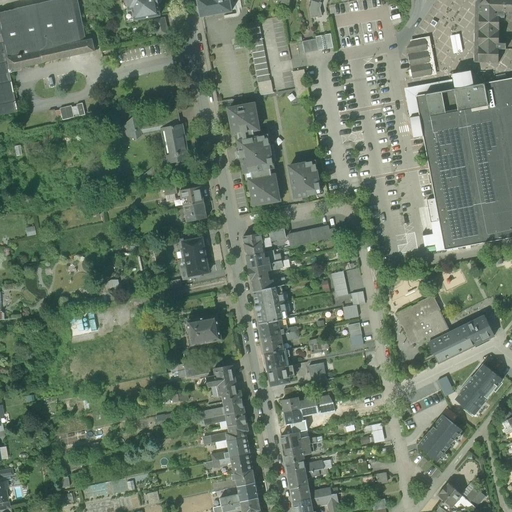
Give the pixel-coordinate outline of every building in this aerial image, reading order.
[(0,115),(17,112),(8,70),(95,51),(92,39),(89,39),(86,26),(83,27),(77,0),(56,0),(26,7),(18,8),(0,12),(0,115)] [(135,20),(136,20),(160,16),(161,15),(158,4),(160,4),(162,1),(161,0),(124,0),(125,3),(128,2),(129,11),(133,10),(135,20)] [(198,0),(201,17),(232,11),(231,7),(229,0),(198,0)] [(500,15),(501,15),(501,0),(484,0),(480,5),(479,62),(499,63),(499,50),(507,50),(507,44),(500,44),(500,18),(500,15)] [(511,0),(501,0),(501,15),(505,15),(511,14),(511,0)] [(322,3),(320,3),(319,3),(313,1),(310,10),(312,18),(322,16),(320,8),(322,3)] [(452,11),(442,14),(446,31),(456,29),(452,11)] [(154,20),(158,38),(169,35),(166,17),(154,20)] [(259,83),(270,81),(259,22),(247,24),(259,83)] [(457,33),(447,35),(449,44),(451,54),(461,52),(457,33)] [(325,35),(328,49),(334,48),(331,34),(325,35)] [(316,37),(316,39),(319,51),(325,50),(322,36),(316,37)] [(313,52),(319,51),(316,39),(311,40),(313,52)] [(407,49),(413,80),(433,76),(426,39),(412,41),(407,49)] [(303,42),(305,54),(311,52),(309,41),(303,42)] [(299,55),(305,54),(303,42),(297,43),(299,55)] [(304,70),(294,72),(299,98),(309,96),(304,70)] [(456,89),(454,89),(445,91),(426,95),(417,96),(416,98),(417,103),(419,109),(420,115),(420,117),(412,118),(410,118),(412,128),(414,138),(422,137),(424,136),(430,170),(435,199),(434,199),(427,200),(431,223),(440,221),(445,249),(445,250),(446,250),(511,238),(511,78),(474,86),(471,71),(462,73),(453,75),(456,89)] [(406,89),(404,89),(410,117),(411,117),(420,115),(419,109),(417,103),(416,98),(417,96),(426,95),(445,91),(454,89),(453,81),(453,80),(406,89)] [(270,81),(259,83),(261,95),(273,93),(270,81)] [(79,114),(80,116),(85,115),(83,103),(77,105),(77,106),(79,114)] [(258,205),(277,201),(276,198),(279,198),(275,175),(272,176),(270,165),(273,164),(273,162),(276,161),(273,145),(270,146),(268,139),(265,140),(265,137),(255,138),(254,131),(259,130),(255,107),(252,108),(251,105),(233,108),(234,112),(230,113),(234,134),(238,134),(240,141),(239,141),(245,173),(251,172),(252,179),(250,180),(253,201),(258,200),(258,205)] [(62,118),(63,120),(74,118),(74,116),(72,107),(72,106),(60,109),(60,110),(62,118)] [(125,136),(137,140),(142,136),(142,134),(162,130),(161,129),(165,128),(179,126),(179,123),(181,123),(178,109),(138,117),(133,118),(123,126),(125,136)] [(49,111),(52,123),(57,122),(57,120),(55,111),(55,110),(49,111)] [(165,146),(168,164),(190,160),(187,147),(188,146),(186,137),(185,137),(183,125),(179,126),(165,128),(168,145),(165,146)] [(316,190),(320,189),(316,165),(313,165),(312,162),(290,166),(295,198),(317,194),(316,190)] [(164,187),(166,196),(178,194),(176,185),(164,187)] [(183,199),(184,207),(204,203),(201,187),(180,191),(182,199),(183,199)] [(204,204),(204,203),(184,207),(187,223),(207,219),(205,210),(206,209),(205,204),(204,204)] [(288,236),(291,248),(344,236),(342,229),(330,231),(329,227),(288,236)] [(271,238),(271,241),(286,238),(284,229),(262,234),(263,239),(271,238)] [(246,251),(247,257),(265,253),(263,239),(262,234),(243,237),(244,243),(246,251)] [(182,240),(186,259),(206,256),(203,238),(190,241),(190,238),(182,240)] [(274,251),(265,253),(268,264),(281,262),(281,258),(280,255),(274,256),(274,251)] [(249,268),(268,264),(265,253),(247,257),(249,268)] [(209,273),(206,256),(186,259),(188,267),(189,272),(182,273),(183,280),(197,278),(197,275),(209,273)] [(281,262),(268,264),(269,271),(283,268),(282,261),(281,262)] [(270,276),(269,271),(268,264),(249,268),(251,280),(270,276)] [(343,272),(332,274),(337,297),(348,295),(343,272)] [(254,292),(275,287),(273,280),(271,281),(270,276),(251,280),(254,292)] [(285,278),(273,280),(275,287),(282,286),(287,285),(285,278)] [(168,282),(170,289),(181,287),(180,280),(168,282)] [(99,287),(100,294),(108,292),(106,286),(99,287)] [(282,286),(275,287),(254,292),(255,300),(256,300),(257,305),(256,305),(257,311),(258,311),(259,316),(258,316),(260,325),(278,321),(286,320),(288,319),(282,286)] [(363,292),(351,294),(354,306),(356,306),(365,304),(363,292)] [(405,334),(411,345),(426,338),(429,343),(441,338),(430,316),(440,311),(441,310),(433,295),(418,303),(418,304),(412,307),(411,306),(396,314),(402,327),(402,326),(406,334),(405,334)] [(201,299),(203,311),(216,309),(213,296),(201,299)] [(74,299),(76,308),(102,303),(101,298),(98,299),(93,299),(88,299),(86,298),(82,298),(77,298),(74,299)] [(344,308),(347,319),(358,316),(356,306),(354,306),(344,308)] [(451,333),(440,311),(430,316),(441,338),(451,333)] [(220,319),(218,318),(217,315),(208,317),(207,313),(189,317),(189,321),(188,321),(192,345),(222,340),(219,327),(221,325),(222,322),(220,319)] [(439,363),(477,345),(495,336),(485,316),(451,333),(441,338),(429,343),(428,344),(439,363)] [(278,321),(280,331),(284,330),(288,329),(286,320),(278,321)] [(262,339),(281,335),(280,331),(278,321),(260,325),(262,339)] [(348,326),(351,337),(362,335),(360,323),(348,326)] [(284,334),(281,335),(282,342),(299,338),(297,332),(284,334)] [(284,351),(282,342),(281,335),(262,339),(265,354),(284,351)] [(364,345),(362,335),(351,337),(350,338),(352,347),(364,345)] [(265,354),(268,370),(287,367),(284,351),(265,354)] [(309,366),(313,383),(327,380),(323,363),(309,366)] [(188,369),(190,377),(211,373),(209,365),(188,369)] [(287,367),(289,378),(295,377),(293,365),(287,367)] [(502,380),(484,365),(456,399),(475,415),(502,380)] [(214,369),(215,376),(218,386),(236,383),(233,366),(214,369)] [(289,378),(287,367),(268,370),(272,386),(290,383),(289,378)] [(368,371),(357,374),(358,380),(370,378),(368,371)] [(212,387),(218,386),(215,376),(207,378),(209,388),(212,387)] [(447,376),(438,381),(446,397),(455,393),(447,376)] [(223,396),(224,403),(243,399),(241,391),(238,392),(236,383),(218,386),(212,387),(213,394),(219,393),(219,397),(223,396)] [(315,391),(313,383),(306,385),(307,392),(315,391)] [(284,389),(285,396),(298,393),(296,387),(284,389)] [(365,407),(369,406),(377,404),(375,393),(362,396),(365,407)] [(171,396),(173,403),(180,402),(178,395),(171,396)] [(301,409),(317,406),(316,398),(315,396),(304,398),(305,401),(299,402),(301,409)] [(328,396),(316,398),(317,406),(330,403),(328,396)] [(285,412),(301,409),(299,402),(298,397),(282,401),(285,412)] [(224,403),(225,407),(226,415),(245,411),(243,399),(224,403)] [(335,412),(333,403),(330,403),(317,406),(319,413),(322,415),(335,412)] [(380,416),(377,404),(369,406),(371,417),(380,416)] [(317,406),(301,409),(302,417),(308,416),(319,413),(317,406)] [(205,419),(226,415),(225,407),(209,411),(208,413),(204,413),(205,419)] [(303,421),(302,417),(301,409),(285,412),(287,424),(291,424),(303,421)] [(245,411),(226,415),(227,421),(229,427),(247,423),(245,411)] [(319,413),(308,416),(309,423),(320,421),(319,413)] [(205,425),(227,421),(226,415),(205,419),(204,419),(205,425)] [(155,418),(157,427),(168,425),(166,416),(155,418)] [(419,446),(438,461),(462,431),(443,416),(434,427),(434,426),(430,431),(419,446)] [(303,421),(291,424),(293,434),(300,432),(307,431),(308,431),(306,421),(303,421)] [(228,440),(246,436),(246,432),(249,431),(247,423),(229,427),(230,433),(227,433),(228,440)] [(375,443),(385,441),(382,423),(372,425),(373,432),(375,443)] [(284,450),(302,446),(301,442),(301,438),(300,432),(293,434),(281,436),(284,450)] [(204,438),(205,445),(228,440),(227,433),(204,438)] [(231,454),(231,457),(250,454),(246,436),(228,440),(231,454)] [(311,452),(310,449),(309,445),(302,446),(304,454),(311,452)] [(305,459),(304,454),(302,446),(284,450),(286,463),(304,459),(305,459)] [(212,455),(213,461),(220,460),(231,457),(231,454),(226,455),(225,453),(224,452),(212,455)] [(234,474),(253,471),(250,454),(231,457),(232,460),(232,462),(234,474)] [(289,476),(306,473),(305,466),(304,459),(286,463),(289,476)] [(227,464),(227,463),(222,465),(220,460),(213,461),(215,468),(226,466),(227,464)] [(215,468),(213,461),(205,463),(207,469),(215,468)] [(322,462),(323,469),(327,468),(331,468),(330,461),(322,462)] [(322,462),(305,466),(306,473),(319,470),(323,469),(322,462)] [(357,463),(358,473),(368,471),(366,462),(357,463)] [(0,470),(0,477),(13,476),(12,468),(0,470)] [(237,480),(238,486),(255,482),(253,471),(234,474),(232,475),(233,481),(237,480)] [(309,486),(307,478),(306,473),(289,476),(291,489),(309,486)] [(379,484),(389,482),(387,473),(377,474),(379,484)] [(238,486),(240,494),(241,502),(258,498),(255,482),(238,486)] [(453,507),(454,505),(462,496),(461,495),(449,484),(439,495),(453,507)] [(471,484),(461,495),(462,496),(465,499),(475,488),(471,484)] [(294,503),(311,499),(310,494),(309,486),(291,489),(294,503)] [(313,494),(310,494),(311,499),(332,495),(331,489),(330,488),(313,492),(313,494)] [(465,499),(476,508),(476,507),(485,497),(475,488),(465,499)] [(157,490),(147,494),(150,504),(161,501),(157,490)] [(61,504),(74,502),(73,493),(60,494),(61,504)] [(222,506),(241,502),(240,494),(220,499),(222,506)] [(332,495),(311,499),(313,508),(328,505),(329,511),(328,511),(340,511),(337,494),(332,495)] [(465,499),(462,496),(454,505),(456,508),(460,503),(467,510),(472,509),(476,508),(476,507),(476,508),(465,499)] [(258,498),(241,502),(242,506),(243,511),(249,511),(261,510),(258,498)] [(314,511),(313,508),(311,499),(294,503),(295,511),(316,511),(317,511),(314,511)] [(372,502),(374,511),(386,509),(387,508),(385,499),(372,502)] [(237,507),(242,506),(241,502),(222,506),(223,511),(227,511),(234,510),(237,508),(237,507)]
